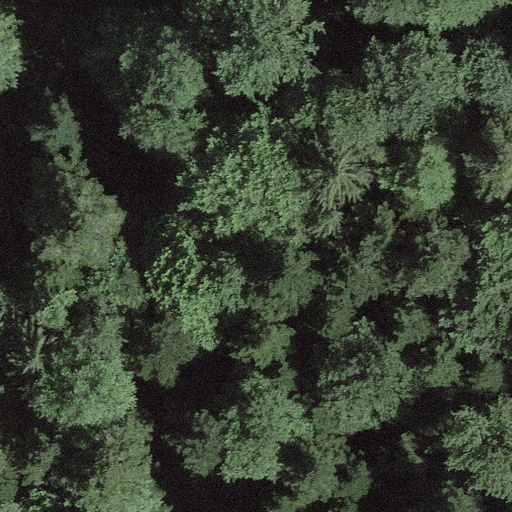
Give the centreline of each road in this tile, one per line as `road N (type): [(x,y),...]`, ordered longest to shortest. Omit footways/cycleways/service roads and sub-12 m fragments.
road 1 (track): [(215,511),(119,374),(0,262)]
road 2 (track): [(0,242),(18,209),(11,140),(0,117)]
